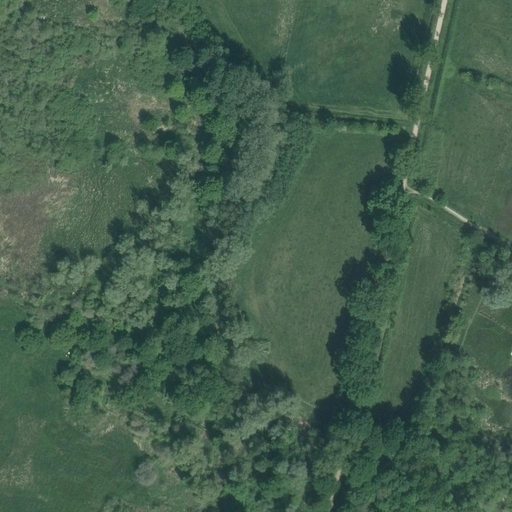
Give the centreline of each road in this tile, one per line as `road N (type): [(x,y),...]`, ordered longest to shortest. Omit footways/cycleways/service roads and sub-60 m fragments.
road 1 (track): [(329,511),(445,0)]
road 2 (track): [(511,250),(423,193),(403,194)]
